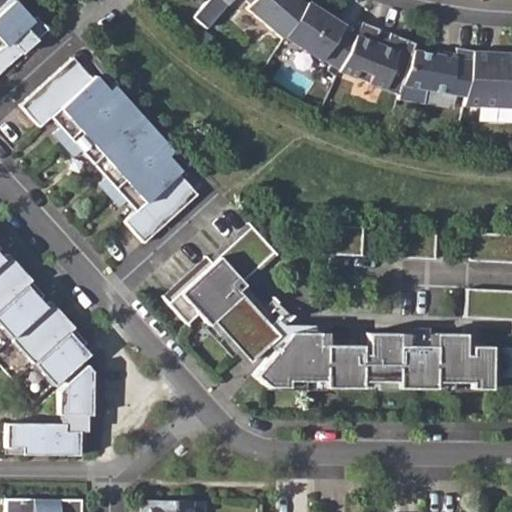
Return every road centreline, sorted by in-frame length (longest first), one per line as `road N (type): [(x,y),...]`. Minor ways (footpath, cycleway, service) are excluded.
road 1 (residential): [(511,454),(293,454),(232,437),(204,410)]
road 2 (residential): [(204,410),(0,177)]
road 3 (residential): [(0,103),(115,0)]
